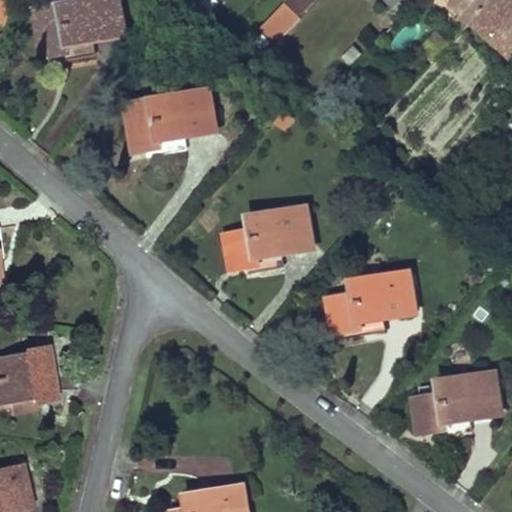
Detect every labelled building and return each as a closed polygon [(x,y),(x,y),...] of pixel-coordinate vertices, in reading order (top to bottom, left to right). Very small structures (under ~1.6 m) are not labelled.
[(0,0),(0,24),(5,29),(11,0),(0,0)] [(111,0),(110,0),(43,12),(51,60),(72,57),(70,48),(118,40),(111,0)] [(119,0),(111,0),(118,40),(125,39),(119,0)] [(292,0),(290,2),(304,15),(318,0),(292,0)] [(464,0),(471,7),(456,22),(465,31),(472,23),(485,10),(494,0),(464,0)] [(511,0),(494,0),(485,10),(472,23),(489,40),(488,41),(506,58),(511,51),(511,0)] [(289,1),(265,27),(279,41),(304,15),(290,2),(289,1)] [(43,12),(36,13),(44,61),(51,60),(43,12)] [(451,40),(440,29),(424,45),(435,56),(451,40)] [(356,45),(347,54),(355,61),(364,52),(356,45)] [(211,92),(202,94),(208,134),(217,133),(211,92)] [(133,106),(141,152),(162,149),(160,142),(208,134),(202,94),(133,106)] [(133,106),(127,107),(134,153),(141,152),(133,106)] [(275,116),(288,129),(297,120),(283,107),(275,116)] [(308,209),(300,211),(307,251),(313,250),(308,209)] [(300,211),(253,218),(256,232),(233,235),(239,269),(261,265),(260,257),(307,251),(300,211)] [(233,235),(227,236),(232,270),(239,269),(233,235)] [(380,265),(360,268),(361,278),(381,276),(380,265)] [(411,275),(404,276),(411,314),(416,313),(411,275)] [(354,297),(335,299),(341,333),(361,330),(359,322),(411,314),(404,276),(351,284),(354,297)] [(335,299),(329,300),(334,334),(341,333),(335,299)] [(47,349),(23,353),(24,359),(48,355),(47,349)] [(24,359),(0,362),(0,403),(33,399),(55,396),(48,355),(24,359)] [(495,375),(488,376),(493,416),(500,415),(495,375)] [(440,397),(421,399),(426,432),(447,429),(446,424),(493,416),(488,376),(439,384),(440,397)] [(55,396),(33,399),(34,405),(56,401),(55,396)] [(33,399),(0,403),(0,409),(1,413),(13,411),(14,414),(34,411),(34,405),(33,399)] [(421,399),(413,400),(419,433),(426,432),(421,399)] [(20,468),(13,470),(23,510),(30,509),(20,468)] [(13,470),(0,472),(0,511),(14,511),(23,510),(13,470)] [(246,511),(242,489),(235,490),(238,511),(246,511)] [(238,511),(235,490),(186,498),(188,511),(238,511)]
